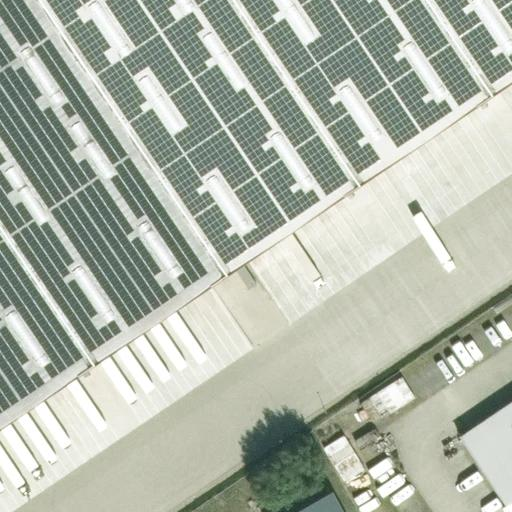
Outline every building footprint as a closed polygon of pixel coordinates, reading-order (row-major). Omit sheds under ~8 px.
[(41,0),(0,0),(0,431),(229,275),(41,0)] [(310,417),(354,394),(330,348),(286,371),(310,417)] [(380,418),(421,394),(409,375),(369,400),(380,418)] [(511,405),(466,437),(511,505),(511,405)] [(335,511),(321,485),(270,511),(335,511)]
